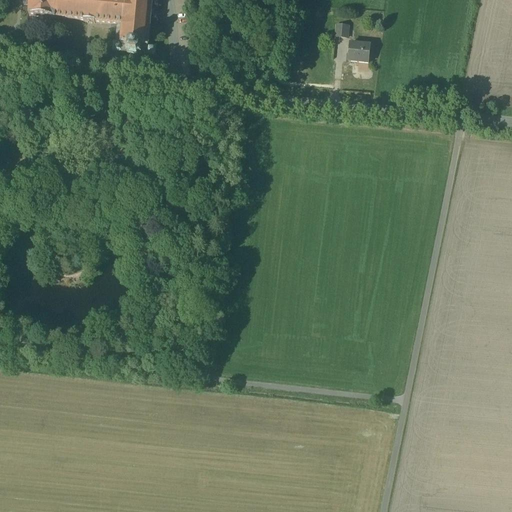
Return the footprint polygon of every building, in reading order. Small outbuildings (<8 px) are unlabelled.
[(25,0),(24,19),(118,26),(116,52),(155,55),(160,1),(145,0),(25,0)] [(296,28),(288,27),(287,44),(294,45),(296,28)] [(348,28),(337,27),(336,38),(347,39),(348,28)] [(370,47),(350,45),(348,63),(369,65),(370,47)] [(308,62),(293,60),(291,78),(306,80),(308,62)] [(187,161),(179,160),(178,171),(185,172),(187,161)]
